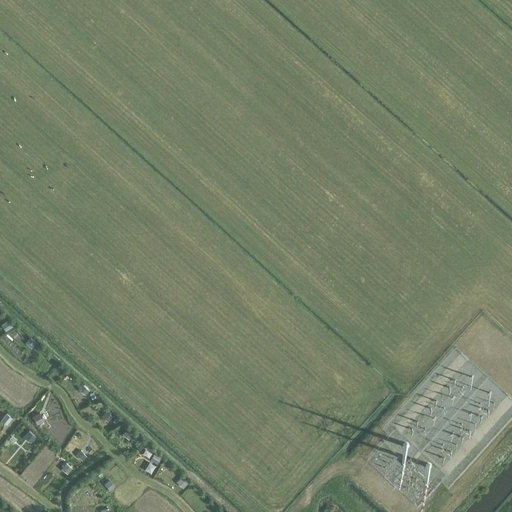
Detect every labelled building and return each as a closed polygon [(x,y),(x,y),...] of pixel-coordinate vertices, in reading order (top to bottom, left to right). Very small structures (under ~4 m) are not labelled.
[(1,324),(5,329),(13,324),(9,318),(1,324)] [(25,342),(31,347),(35,342),(30,337),(25,342)] [(466,468),(511,418),(511,396),(470,358),(456,372),(458,377),(453,382),(449,379),(446,382),(430,388),(428,390),(433,395),(428,396),(430,402),(417,416),(418,422),(417,422),(409,431),(415,437),(416,440),(412,441),(444,471),(440,476),(443,478),(445,476),(455,473),(449,456),(462,468),(461,469),(461,470),(466,468)] [(79,388),(85,394),(89,390),(83,383),(79,388)] [(101,414),(107,420),(112,415),(106,409),(101,414)] [(1,419),(6,424),(12,417),(6,412),(1,419)] [(122,432),(128,438),(133,433),(127,427),(122,432)] [(24,436),(31,442),(36,436),(29,430),(24,436)] [(76,453),(82,460),(87,456),(81,449),(76,453)] [(408,459),(404,463),(411,470),(415,465),(408,459)] [(66,461),(61,467),(68,472),(72,467),(66,461)] [(177,481),(184,487),(188,482),(181,476),(177,481)]
